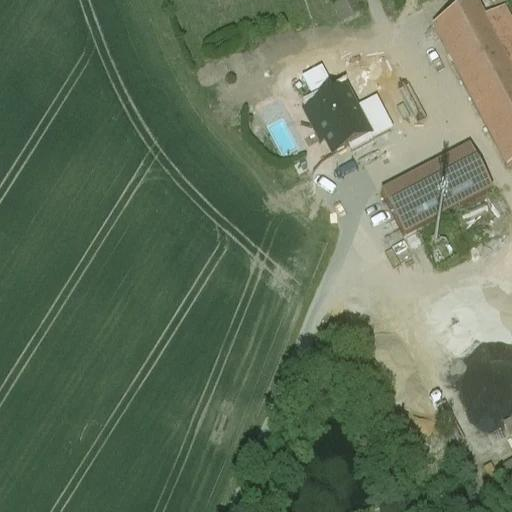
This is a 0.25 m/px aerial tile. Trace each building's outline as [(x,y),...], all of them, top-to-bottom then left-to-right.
[(343,24),(352,20),(342,2),(334,6),(343,24)] [(511,28),(503,10),(483,20),(476,6),(433,28),(507,169),(511,166),(511,28)] [(319,44),(270,70),(270,71),(244,85),(258,111),(284,97),(288,104),(337,78),(319,44)] [(337,78),(288,104),(319,165),(369,139),(365,131),(416,104),(388,51),(337,78)] [(469,150),(381,196),(403,238),(492,192),(469,150)] [(490,201),(447,223),(466,258),(508,236),(490,201)] [(511,273),(504,275),(496,281),(491,289),(489,299),(491,308),(496,316),(505,322),(511,322),(511,273)]
